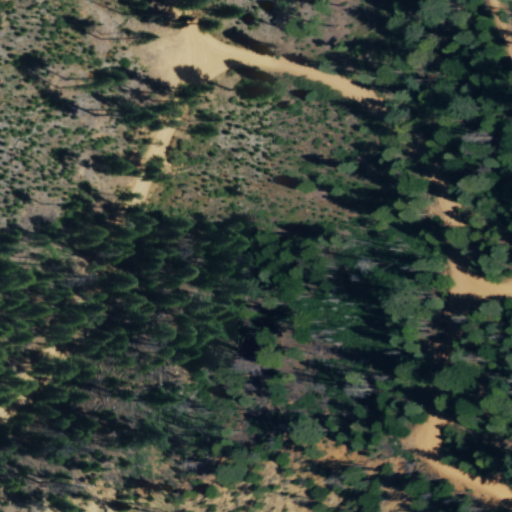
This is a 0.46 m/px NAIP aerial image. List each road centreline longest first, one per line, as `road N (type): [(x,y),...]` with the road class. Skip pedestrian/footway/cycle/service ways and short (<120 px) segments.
road 1 (residential): [(511,501),(439,458),(428,420),(451,341),(457,247),(437,181),(398,122),(327,77),(192,53)]
road 2 (tertiary): [(178,0),(192,53),(158,160),(48,371),(0,419)]
